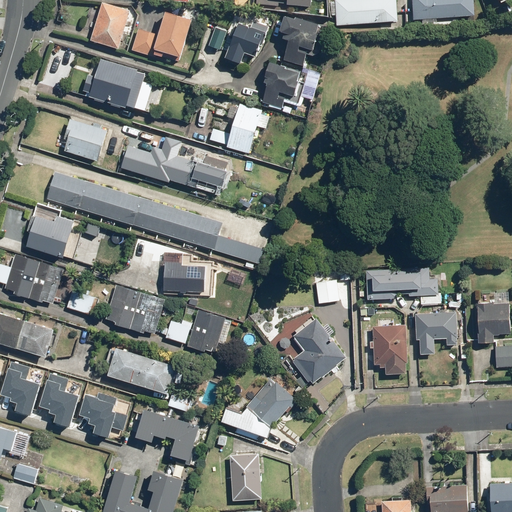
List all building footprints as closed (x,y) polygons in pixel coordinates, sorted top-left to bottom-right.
[(257,0),(258,2),(312,9),(313,0),(257,0)] [(334,0),(336,24),(397,21),(395,0),(334,0)] [(411,0),(413,19),(474,15),(473,0),(411,0)] [(101,2),(90,40),(119,48),(130,10),(101,2)] [(167,10),(156,48),(183,56),(194,18),(167,10)] [(289,40),(283,59),(303,65),(306,53),(298,51),(299,46),(312,49),(317,33),(315,33),(318,23),(294,16),(293,18),(283,15),(278,31),(283,32),(282,38),(289,40)] [(240,22),(227,57),(244,63),(248,52),(257,56),(268,25),(255,21),(253,27),(240,22)] [(216,26),(209,45),(221,49),(228,30),(216,26)] [(138,28),(132,49),(153,56),(159,34),(138,28)] [(89,93),(88,97),(126,107),(126,105),(135,108),(145,73),(136,71),(137,70),(99,59),(94,76),(86,74),(81,91),(89,93)] [(268,84),(263,103),(283,108),(285,99),(278,97),(279,91),(293,95),(300,70),(269,61),(263,82),(268,84)] [(212,128),(209,139),(227,143),(227,146),(251,153),(262,109),(240,103),(239,107),(231,105),(228,117),(236,119),(232,133),(212,128)] [(67,139),(64,150),(98,160),(107,129),(69,118),(63,138),(67,139)] [(171,161),(166,179),(196,187),(198,177),(225,185),(230,170),(225,169),(227,161),(204,155),(202,162),(186,158),(184,165),(171,161)] [(131,162),(127,172),(138,175),(141,166),(131,162)] [(53,171),(45,198),(210,247),(210,249),(257,263),(262,248),(218,235),(222,221),(53,171)] [(31,231),(27,245),(65,256),(73,226),(71,226),(73,220),(58,216),(57,221),(36,215),(35,217),(30,215),(26,230),(31,231)] [(103,228),(88,221),(83,233),(97,240),(103,228)] [(132,234),(130,244),(139,246),(142,237),(132,234)] [(143,245),(136,266),(146,269),(152,249),(162,252),(164,244),(149,239),(147,247),(143,245)] [(0,262),(0,281),(5,283),(4,288),(14,291),(13,293),(42,302),(43,299),(52,302),(63,268),(16,254),(12,266),(0,262)] [(163,261),(162,290),(204,291),(205,265),(181,264),(181,262),(163,261)] [(398,296),(397,289),(412,288),(412,296),(423,295),(423,303),(443,302),(443,293),(440,293),(439,277),(432,278),(431,266),(368,270),(369,298),(398,296)] [(342,268),(343,279),(352,279),(352,267),(342,268)] [(318,283),(321,302),(343,299),(340,279),(318,283)] [(114,284),(104,318),(113,321),(112,324),(144,333),(145,330),(153,332),(163,299),(114,284)] [(70,289),(65,307),(91,315),(96,297),(70,289)] [(478,303),(479,342),(495,342),(495,334),(511,334),(511,302),(478,303)] [(196,308),(186,345),(205,351),(206,349),(214,351),(217,341),(226,344),(232,321),(224,319),(224,316),(196,308)] [(416,313),(418,338),(420,338),(421,353),(436,352),(435,338),(448,337),(448,344),(458,344),(458,337),(459,337),(458,310),(416,313)] [(0,311),(0,341),(48,356),(56,328),(0,311)] [(312,379),(315,382),(349,356),(319,316),(296,334),(307,349),(297,357),(298,358),(294,360),(310,381),(312,379)] [(169,320),(164,337),(184,343),(189,326),(169,320)] [(374,325),(376,363),(381,363),(382,366),(387,366),(387,373),(408,372),(407,361),(409,361),(407,323),(374,325)] [(511,344),(496,345),(497,366),(511,365),(511,344)] [(116,347),(108,374),(169,392),(177,364),(116,347)] [(14,361),(5,393),(14,396),(13,399),(20,401),(18,409),(34,413),(43,382),(28,378),(32,366),(14,361)] [(52,373),(43,405),(52,408),(51,411),(58,413),(56,421),(72,425),(81,394),(66,390),(70,378),(52,373)] [(258,400),(249,410),(270,428),(296,396),(277,380),(275,382),(269,377),(253,396),(258,400)] [(173,388),(168,404),(188,410),(192,394),(173,388)] [(88,392),(81,414),(91,417),(89,421),(97,424),(95,431),(111,436),(114,425),(125,429),(129,415),(114,409),(118,397),(102,392),(101,396),(88,392)] [(242,412),(226,404),(216,425),(231,433),(242,412)] [(165,456),(184,462),(195,427),(143,411),(135,438),(168,449),(165,456)] [(0,464),(1,465),(6,448),(14,451),(20,431),(0,424),(0,464)] [(278,437),(272,454),(289,459),(294,443),(278,437)] [(233,499),(262,497),(259,452),(229,454),(233,499)] [(492,458),(476,457),(475,483),(479,483),(479,497),(488,497),(488,482),(491,482),(492,458)] [(14,477),(35,483),(39,469),(18,463),(14,477)] [(35,482),(43,484),(46,473),(38,471),(35,482)] [(169,511),(179,479),(153,472),(144,504),(129,499),(135,479),(111,472),(100,511),(169,511)] [(45,481),(60,486),(63,478),(48,473),(45,481)] [(511,511),(511,481),(489,483),(491,511),(511,511)] [(468,511),(467,483),(426,486),(427,500),(430,500),(431,511),(468,511)] [(69,511),(63,510),(65,504),(41,497),(38,509),(30,507),(28,511),(69,511)] [(411,511),(411,499),(383,500),(383,511),(411,511)]
